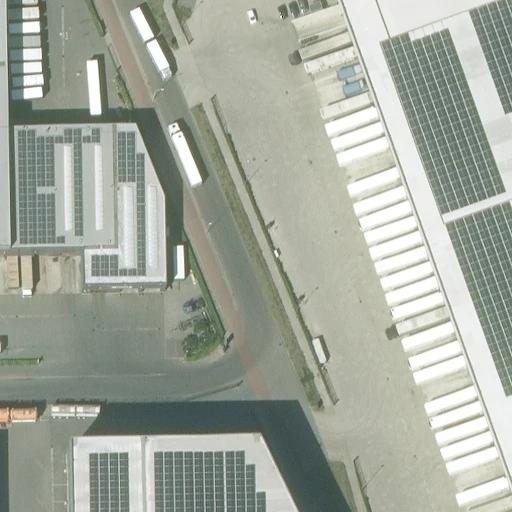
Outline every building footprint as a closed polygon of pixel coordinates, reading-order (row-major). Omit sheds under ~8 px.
[(161,207),(132,134),(4,136),(2,0),(0,0),(0,259),(80,258),(80,295),(163,294),(161,207)] [(240,0),(210,0),(192,7),(200,30),(246,13),(240,0)] [(511,0),(339,0),(340,1),(341,1),(339,4),(511,492),(511,0)] [(318,4),(307,8),(310,16),(321,11),(318,4)] [(282,511),(254,453),(65,457),(66,511),(282,511)]
